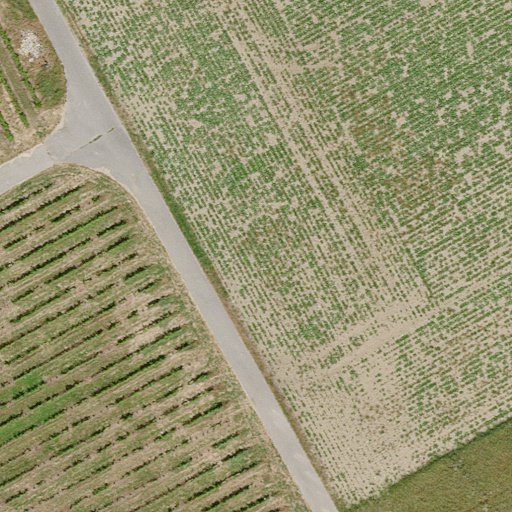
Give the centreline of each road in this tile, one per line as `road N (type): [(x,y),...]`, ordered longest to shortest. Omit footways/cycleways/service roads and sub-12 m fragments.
road 1 (track): [(44,0),(327,511)]
road 2 (track): [(0,181),(110,121)]
